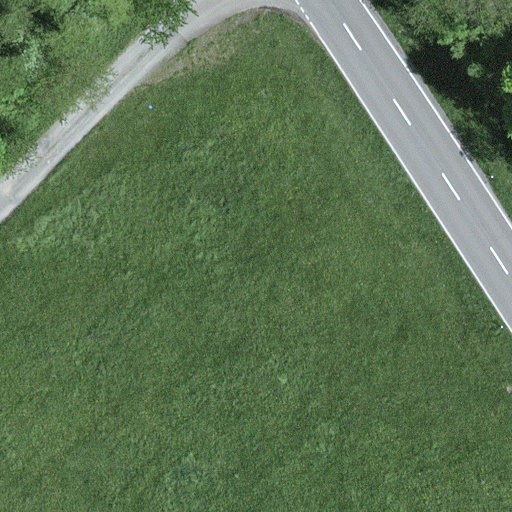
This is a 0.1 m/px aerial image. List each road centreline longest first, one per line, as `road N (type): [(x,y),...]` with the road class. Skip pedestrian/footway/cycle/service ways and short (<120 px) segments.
road 1 (secondary): [(511,256),(344,0)]
road 2 (track): [(195,0),(0,198)]
